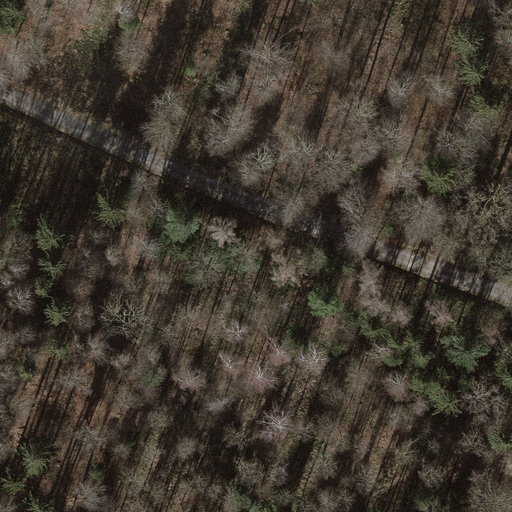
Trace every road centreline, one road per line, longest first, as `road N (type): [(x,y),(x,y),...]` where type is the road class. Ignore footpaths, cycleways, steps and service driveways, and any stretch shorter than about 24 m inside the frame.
road 1 (track): [(0,88),(266,205),(511,294)]
road 2 (motorway): [(0,429),(511,344)]
road 3 (motorway): [(0,158),(511,86)]
